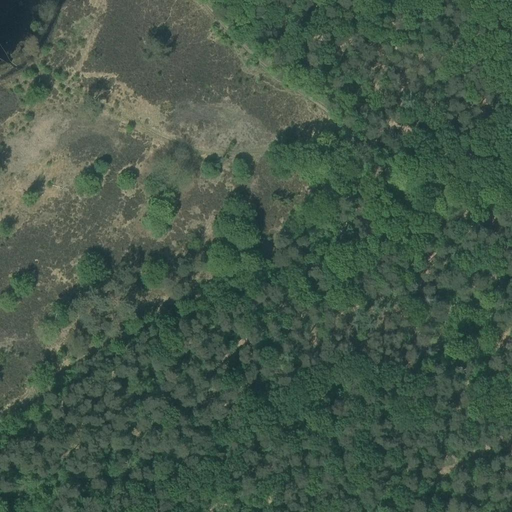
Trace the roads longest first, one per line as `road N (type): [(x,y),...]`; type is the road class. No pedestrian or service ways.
road 1 (track): [(0,424),(97,348),(439,219)]
road 2 (track): [(374,166),(322,262),(52,511)]
road 3 (track): [(476,511),(444,479),(436,456),(479,340),(471,258)]
road 4 (track): [(374,166),(331,112),(269,68),(202,0)]
road 5 (track): [(260,511),(249,409),(229,354)]
road 6 (track): [(381,511),(511,438)]
road 7 (track): [(471,258),(462,240),(374,166)]
